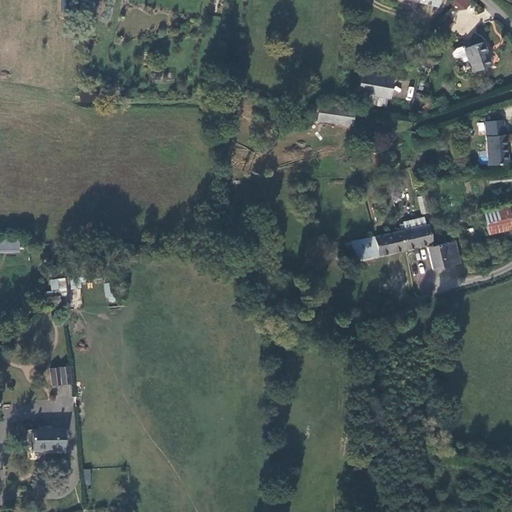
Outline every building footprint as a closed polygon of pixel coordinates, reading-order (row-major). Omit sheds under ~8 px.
[(452,0),(450,3),(464,12),(471,0),(452,0)] [(463,48),(461,45),(449,50),(453,59),(458,57),(459,62),(466,60),(470,71),(490,64),(487,57),(485,57),(480,41),(463,48)] [(388,96),(390,77),(359,71),(355,90),(388,96)] [(347,124),(349,106),(329,103),(314,101),(311,119),(347,124)] [(501,119),(484,120),(486,164),(505,163),(504,135),(501,135),(501,119)] [(417,197),(421,214),(428,213),(425,195),(417,197)] [(504,209),(481,214),(485,234),(508,229),(504,209)] [(421,216),(413,218),(415,226),(423,224),(421,216)] [(401,230),(396,231),(400,249),(430,243),(426,224),(423,224),(415,226),(413,218),(398,221),(401,230)] [(396,231),(371,236),(354,239),(357,250),(375,245),(376,254),(400,249),(396,231)] [(17,238),(0,237),(0,248),(18,249),(17,238)] [(452,240),(435,245),(425,248),(429,269),(457,261),(452,240)] [(435,273),(439,284),(460,277),(457,266),(435,273)] [(50,278),(50,293),(65,294),(66,279),(50,278)] [(65,430),(31,430),(30,450),(64,451),(65,430)]
